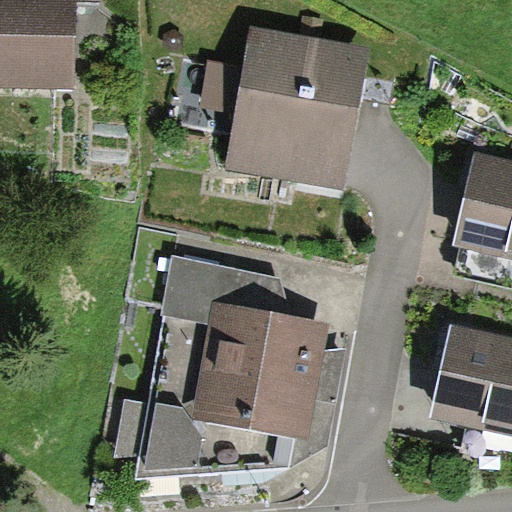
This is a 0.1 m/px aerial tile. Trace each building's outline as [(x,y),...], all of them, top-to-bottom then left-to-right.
[(0,0),(0,73),(63,73),(62,0),(0,0)] [(357,61),(249,45),(233,152),(342,167),(357,61)] [(511,164),(474,153),(450,235),(484,245),(476,271),(511,281),(511,164)] [(276,313),(281,279),(166,260),(128,485),(302,475),(317,316),(276,313)] [(511,342),(456,330),(437,414),(511,431),(511,342)]
